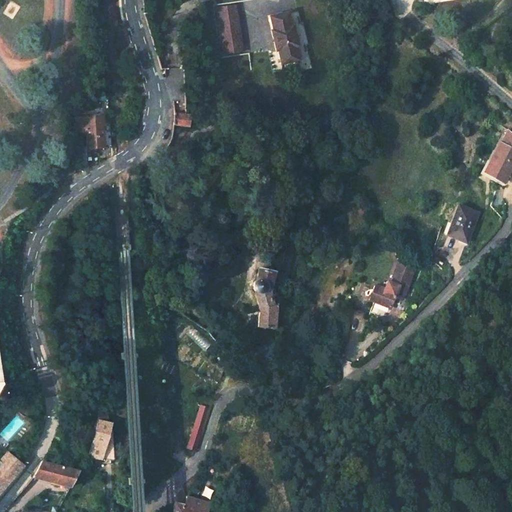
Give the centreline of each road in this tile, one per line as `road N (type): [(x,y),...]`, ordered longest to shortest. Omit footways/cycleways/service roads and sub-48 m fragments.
road 1 (unclassified): [(0,502),(49,432),(51,392),(28,294),(40,236),(55,209),(140,146),(151,127),(154,94),(130,0)]
road 2 (unclassified): [(511,224),(349,381),(313,398),(238,387),(224,393),(202,454),(140,511)]
